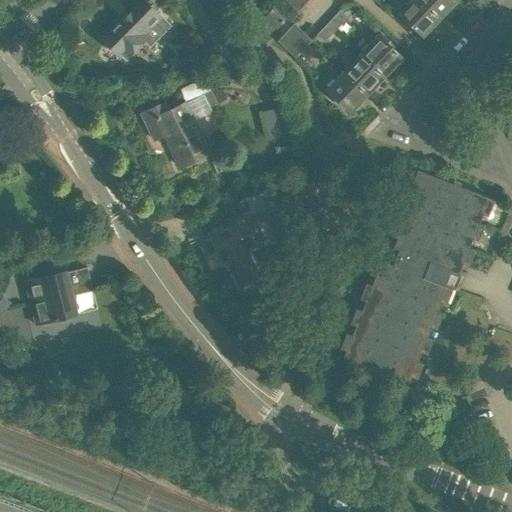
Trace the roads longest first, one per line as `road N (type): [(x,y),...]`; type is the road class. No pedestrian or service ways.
road 1 (tertiary): [(511,508),(300,422),(239,378),(199,335),(7,59)]
road 2 (residential): [(511,169),(415,134),(404,121),(465,49)]
road 3 (residential): [(511,165),(465,49)]
